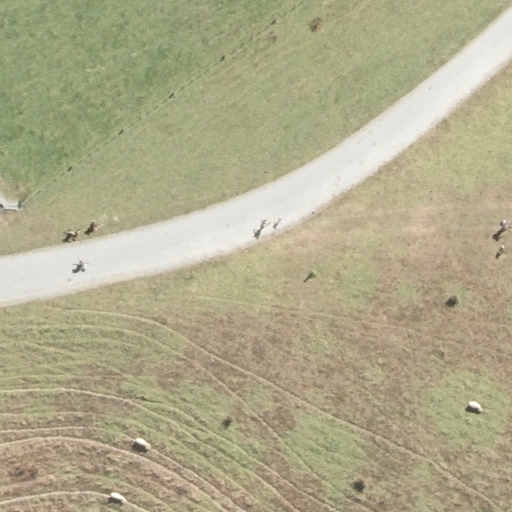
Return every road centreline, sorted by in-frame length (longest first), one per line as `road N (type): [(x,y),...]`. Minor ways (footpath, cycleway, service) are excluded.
road 1 (track): [(511,40),(367,160),(258,216)]
road 2 (track): [(258,216),(203,238),(60,272)]
